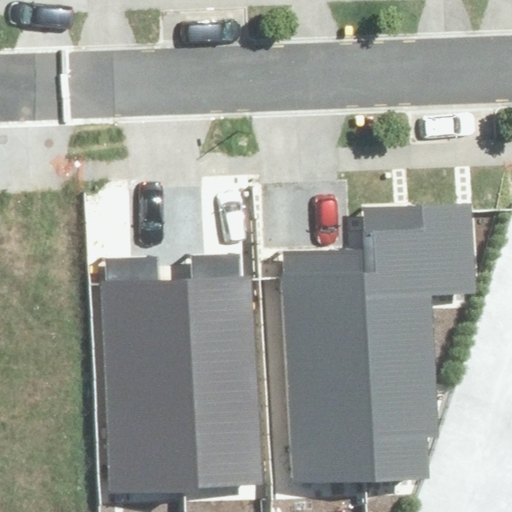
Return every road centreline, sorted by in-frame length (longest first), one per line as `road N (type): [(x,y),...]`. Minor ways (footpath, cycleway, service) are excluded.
road 1 (residential): [(0,88),(511,69)]
road 2 (residential): [(511,333),(454,511)]
